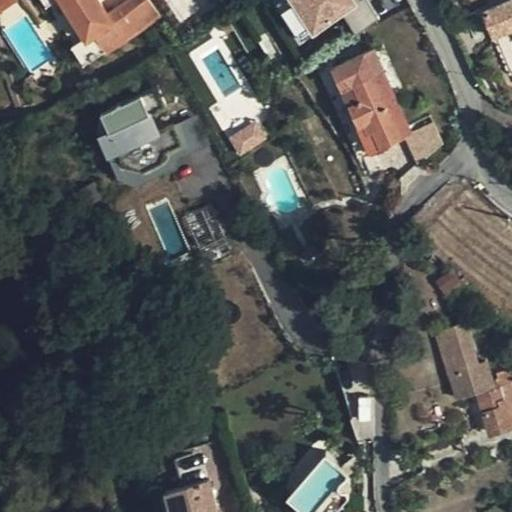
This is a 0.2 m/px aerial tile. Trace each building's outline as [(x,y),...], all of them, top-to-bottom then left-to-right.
[(16,0),(0,0),(0,11),(17,1),(16,0)] [(46,0),(49,3),(53,0),(66,0),(89,35),(97,31),(108,47),(163,12),(155,0),(125,0),(111,9),(105,0),(46,0)] [(354,0),(286,0),(275,9),(300,45),(342,16),(354,33),(370,22),(354,0)] [(511,0),(506,0),(492,5),(503,30),(511,26),(511,0)] [(494,34),(503,30),(492,5),(483,9),(494,34)] [(86,61),(108,47),(97,31),(89,35),(75,45),(86,61)] [(337,75),(371,149),(402,134),(378,81),(392,74),(383,54),(337,75)] [(398,88),(392,74),(378,81),(384,94),(398,88)] [(161,140),(144,101),(102,119),(111,139),(102,143),(111,163),(161,140)] [(256,120),(227,137),(238,156),(267,139),(256,120)] [(465,278),(453,266),(438,277),(447,290),(465,278)] [(482,294),(465,278),(447,290),(459,309),(473,300),(482,294)] [(459,309),(464,315),(477,306),(473,300),(459,309)] [(478,389),(491,431),(511,423),(511,369),(511,368),(498,371),(498,377),(493,379),(487,357),(479,359),(467,322),(438,331),(457,396),(478,389)] [(325,465),(288,507),(293,511),(344,511),(348,507),(347,500),(352,499),(352,497),(350,492),(347,490),(347,484),(325,465)] [(164,484),(171,511),(218,511),(208,473),(164,484)]
